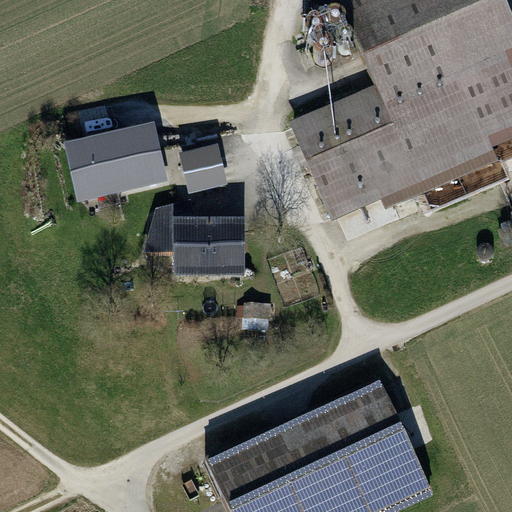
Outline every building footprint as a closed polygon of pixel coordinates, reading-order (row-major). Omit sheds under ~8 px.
[(336,0),(375,91),(287,128),(328,227),(383,204),(388,214),(498,168),(486,139),(511,127),(511,64),(509,58),(511,57),(511,25),(501,0),(336,0)] [(157,129),(67,149),(80,208),(170,188),(157,129)] [(177,155),(186,196),(230,187),(221,146),(177,155)] [(177,154),(165,156),(170,182),(182,180),(177,154)] [(243,283),(242,225),(173,226),(173,220),(193,220),(189,205),(156,215),(143,259),(172,258),(172,284),(243,283)] [(271,307),(254,307),(254,322),(271,322),(271,307)] [(384,384),(207,462),(229,511),(393,511),(433,495),(384,384)]
